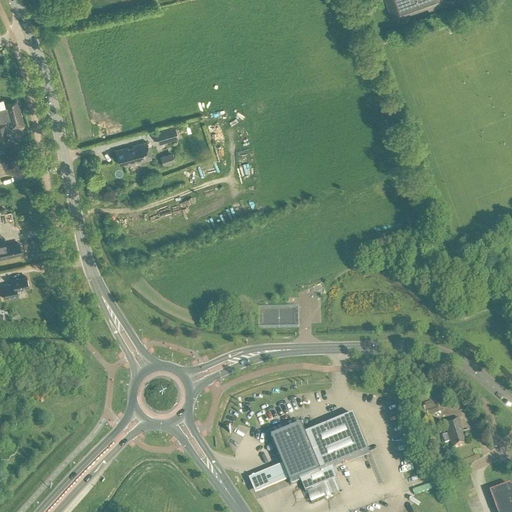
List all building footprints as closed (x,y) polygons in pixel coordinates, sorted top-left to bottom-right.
[(385,0),(392,18),(427,5),(429,10),(449,3),(448,1),(449,0),(456,0),(457,0),(458,0),(385,0)] [(4,105),(4,108),(0,108),(0,121),(3,121),(8,120),(10,128),(25,124),(23,114),(21,115),(20,112),(22,112),(21,106),(18,107),(16,101),(4,105)] [(0,142),(9,140),(9,138),(7,138),(6,134),(7,134),(5,125),(0,126),(0,142)] [(174,125),(154,132),(158,144),(178,138),(174,125)] [(151,158),(147,141),(132,145),(133,147),(128,149),(127,146),(115,150),(119,163),(123,162),(124,165),(151,158)] [(171,152),(159,156),(163,165),(174,161),(171,152)] [(0,238),(0,258),(15,256),(14,254),(21,253),(19,243),(12,245),(12,244),(5,246),(5,245),(3,245),(1,239),(0,238)] [(12,279),(13,281),(3,284),(0,284),(3,298),(18,295),(17,290),(21,289),(21,287),(28,286),(26,277),(20,278),(19,278),(12,279)] [(270,327),(300,326),(299,308),(271,309),(272,316),(270,316),(270,327)] [(0,327),(9,329),(10,316),(4,315),(0,314),(0,327)] [(425,406),(429,418),(425,419),(427,424),(432,422),(431,418),(440,414),(438,406),(434,407),(433,403),(425,406)] [(471,421),(477,419),(473,409),(467,410),(466,411),(468,419),(470,418),(471,421)] [(272,440),(291,487),(301,483),(306,495),(307,494),(338,481),(333,470),(369,455),(354,417),(306,437),(302,428),(272,440)] [(456,425),(455,422),(448,424),(449,428),(446,429),(453,450),(464,447),(463,443),(465,442),(459,424),(456,425)] [(280,466),(249,479),(256,495),(288,482),(280,466)] [(493,493),(499,511),(496,511),(511,511),(511,488),(510,487),(493,493)]
